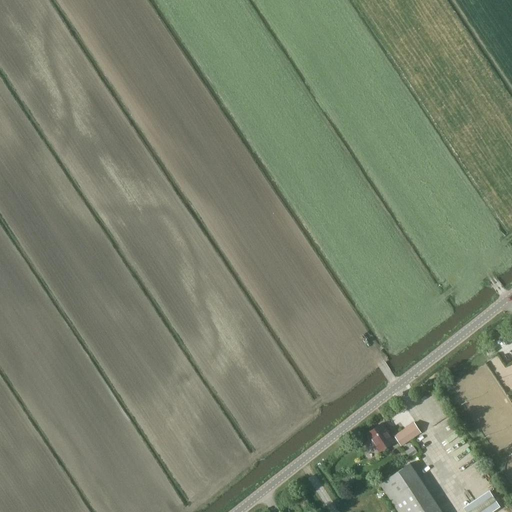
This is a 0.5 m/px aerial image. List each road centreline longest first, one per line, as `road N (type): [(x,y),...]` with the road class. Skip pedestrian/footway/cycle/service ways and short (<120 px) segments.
road 1 (track): [(509,298),(483,264),(187,511)]
road 2 (unclassified): [(238,511),(511,295)]
road 3 (track): [(425,178),(483,264),(511,239)]
road 4 (unknown): [(397,386),(437,447),(455,511)]
